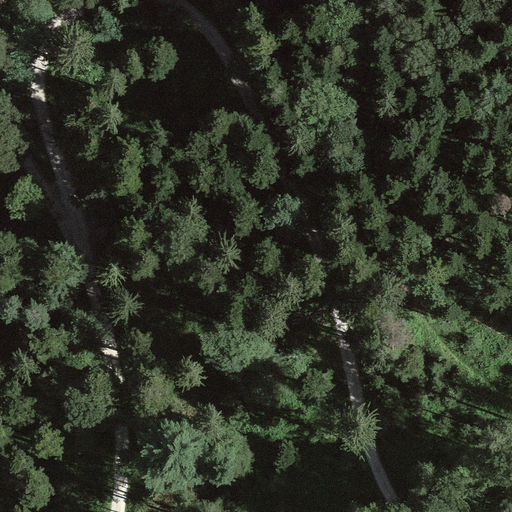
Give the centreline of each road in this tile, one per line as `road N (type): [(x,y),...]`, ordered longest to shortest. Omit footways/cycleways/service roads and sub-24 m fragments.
road 1 (track): [(397,511),(368,446),(340,313),(313,235),(219,45),(174,0)]
road 2 (track): [(120,511),(117,324),(74,230),(23,164),(0,103)]
road 3 (track): [(64,0),(34,30),(28,79),(74,230)]
